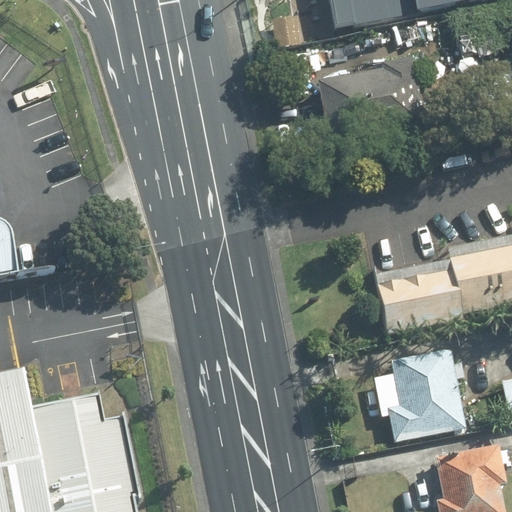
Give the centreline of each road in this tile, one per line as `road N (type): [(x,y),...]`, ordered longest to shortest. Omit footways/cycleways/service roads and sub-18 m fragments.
road 1 (primary): [(216,282),(150,162),(106,28),(88,0)]
road 2 (primary): [(162,0),(216,282)]
road 3 (primary): [(216,282),(264,511)]
